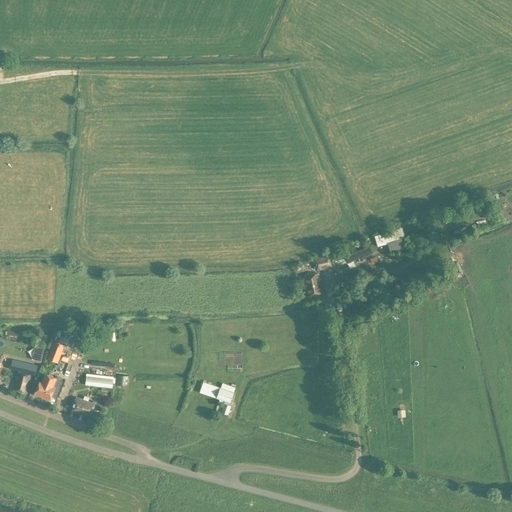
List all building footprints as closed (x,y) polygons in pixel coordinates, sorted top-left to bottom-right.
[(407,246),(405,239),(402,227),(374,237),(378,247),(387,244),(391,255),(408,250),(407,246)] [(316,267),(317,271),(332,268),(329,256),(315,259),(316,263),(308,265),(310,276),(303,278),(307,297),(323,293),(319,274),(315,275),(313,268),(316,267)] [(48,359),(58,363),(64,346),(54,342),(48,359)] [(29,355),(39,358),(44,347),(34,343),(29,355)] [(27,394),(31,377),(31,376),(30,376),(31,374),(36,375),(38,366),(13,360),(10,369),(19,371),(19,373),(17,373),(13,390),(27,394)] [(45,374),(42,382),(40,382),(35,394),(50,400),(52,395),(58,398),(61,391),(55,388),(53,387),(56,379),(45,374)] [(112,392),(112,388),(113,380),(87,377),(86,385),(103,387),(102,390),(112,392)] [(234,393),(220,389),(203,383),(200,393),(230,403),(234,393)] [(72,410),(91,416),(95,405),(76,398),(72,410)] [(224,404),(221,414),(228,416),(231,407),(224,404)]
